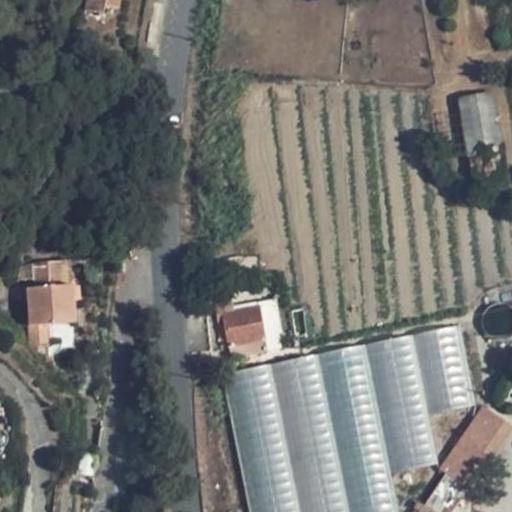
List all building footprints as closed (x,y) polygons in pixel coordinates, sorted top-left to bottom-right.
[(87,0),(86,11),(104,14),(105,7),(118,8),(119,0),(87,0)] [(462,102),(471,159),(503,154),(494,96),(462,102)] [(506,169),(503,154),(471,159),(474,175),(506,169)] [(72,285),(70,262),(44,263),(47,288),(37,289),(40,326),(86,323),(82,285),(72,285)] [(256,309),(222,315),(228,345),(262,338),(256,309)] [(398,511),(407,501),(464,422),(471,410),(484,368),(473,317),(220,377),(250,511),(398,511)] [(485,428),(447,478),(469,492),(486,468),(506,439),(485,428)] [(435,511),(455,511),(469,492),(447,478),(426,505),(435,511)]
